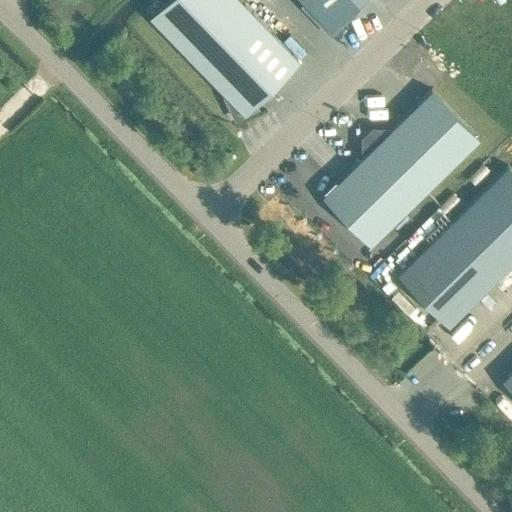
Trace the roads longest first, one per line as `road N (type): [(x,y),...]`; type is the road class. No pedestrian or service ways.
road 1 (unclassified): [(497,511),(210,219)]
road 2 (unclassified): [(210,219),(435,0)]
road 3 (unclassified): [(210,219),(0,8)]
